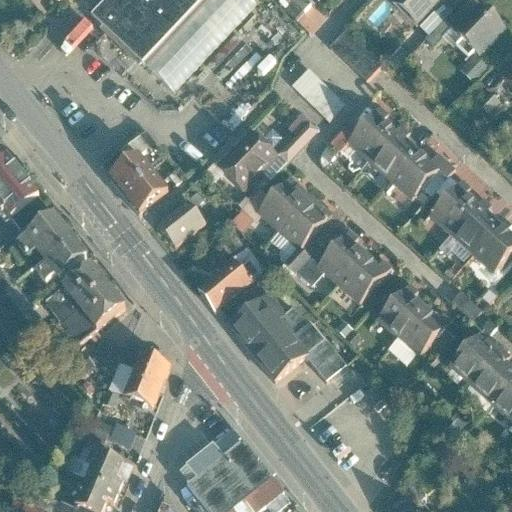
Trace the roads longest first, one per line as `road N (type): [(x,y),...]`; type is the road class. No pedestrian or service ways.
road 1 (secondary): [(40,130),(219,360)]
road 2 (secondary): [(219,360),(339,511)]
road 3 (residential): [(140,511),(179,406),(219,360)]
